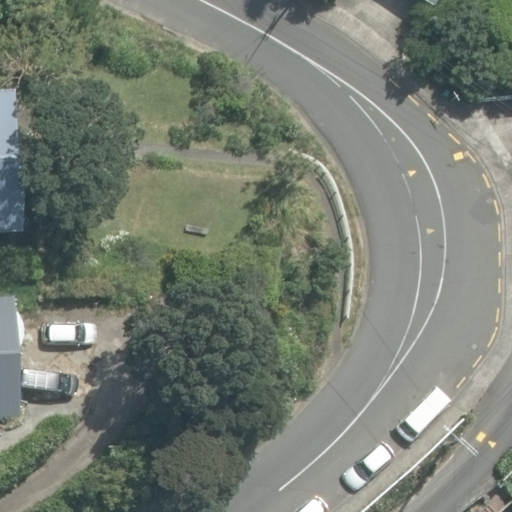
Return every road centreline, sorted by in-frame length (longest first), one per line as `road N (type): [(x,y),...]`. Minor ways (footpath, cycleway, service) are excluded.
road 1 (residential): [(423,228),(417,315),(393,367),(359,414),(256,511)]
road 2 (residential): [(202,0),(319,66),(408,169),(423,228)]
road 3 (residential): [(411,511),(477,456),(511,400)]
